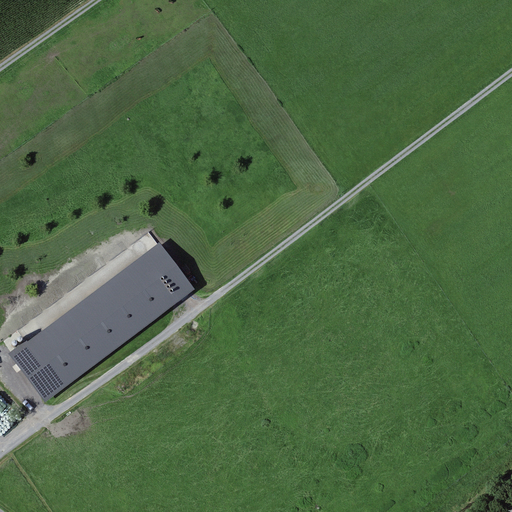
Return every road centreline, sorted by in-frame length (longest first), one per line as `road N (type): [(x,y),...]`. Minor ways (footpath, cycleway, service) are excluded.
road 1 (track): [(0,459),(511,72)]
road 2 (track): [(0,69),(99,0)]
